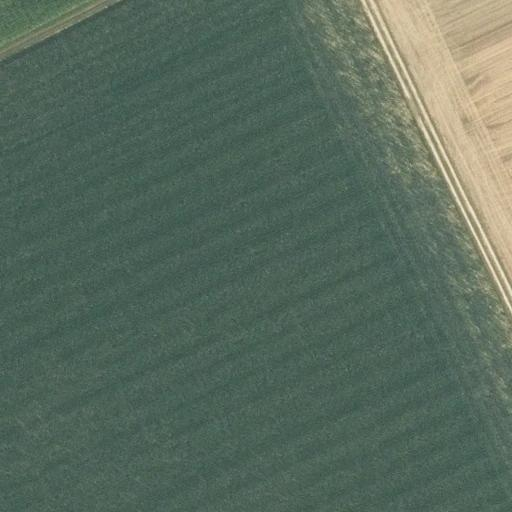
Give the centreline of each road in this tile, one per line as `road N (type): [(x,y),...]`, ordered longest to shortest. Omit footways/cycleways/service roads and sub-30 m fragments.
road 1 (track): [(511,308),(365,0)]
road 2 (track): [(0,57),(112,0)]
